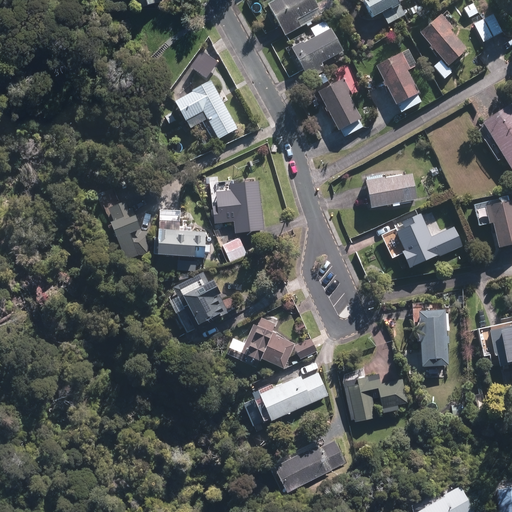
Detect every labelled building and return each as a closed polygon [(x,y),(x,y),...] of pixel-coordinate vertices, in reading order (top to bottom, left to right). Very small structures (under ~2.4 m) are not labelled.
[(322,15),(313,0),(277,0),(270,3),(285,33),(322,15)] [(396,0),(367,0),(364,2),(372,18),(398,5),(396,0)] [(400,8),(384,15),(389,25),(405,18),(400,8)] [(494,13),(473,24),(484,43),(505,32),(494,13)] [(440,18),(423,34),(450,63),(467,48),(440,18)] [(342,50),(330,29),(295,48),(311,77),(326,69),(322,61),(342,50)] [(401,56),(379,67),(397,103),(419,92),(401,56)] [(340,81),(320,92),(339,129),(360,118),(340,81)] [(213,82),(177,102),(187,120),(204,110),(220,138),(238,128),(213,82)] [(511,108),(511,107),(484,123),(511,169),(511,108)] [(411,174),(368,180),(371,205),(415,199),(411,174)] [(258,182),(232,185),(236,232),(262,230),(258,182)] [(511,201),(490,206),(499,247),(511,244),(511,201)] [(148,234),(135,233),(134,232),(141,229),(134,209),(128,211),(126,203),(109,209),(126,259),(138,255),(147,255),(148,234)] [(421,221),(398,232),(413,264),(436,253),(421,221)] [(204,233),(163,230),(161,254),(202,257),(204,233)] [(247,256),(239,239),(224,246),(232,263),(247,256)] [(197,261),(178,260),(178,272),(196,273),(197,261)] [(203,272),(175,288),(197,328),(225,312),(216,295),(220,293),(212,280),(209,282),(203,272)] [(445,309),(420,311),(423,365),(448,363),(445,309)] [(284,369),(295,343),(271,334),(275,324),(262,319),(259,327),(253,325),(240,358),(258,366),(261,359),(284,369)] [(511,326),(491,330),(498,363),(511,360),(511,326)] [(311,340),(295,348),(300,359),(316,352),(311,340)] [(317,374),(304,380),(314,402),(327,396),(317,374)] [(311,401),(300,377),(261,394),(271,418),(311,401)] [(379,379),(348,385),(356,421),(377,417),(376,413),(398,408),(397,403),(407,401),(403,381),(380,385),(379,379)] [(488,392),(474,395),(478,413),(492,409),(488,392)] [(462,402),(452,402),(452,417),(462,418),(462,402)] [(335,441),(275,467),(286,492),(346,466),(335,441)] [(511,511),(511,484),(495,487),(498,511),(511,511)] [(416,511),(472,511),(474,511),(460,486),(416,510),(416,511)]
